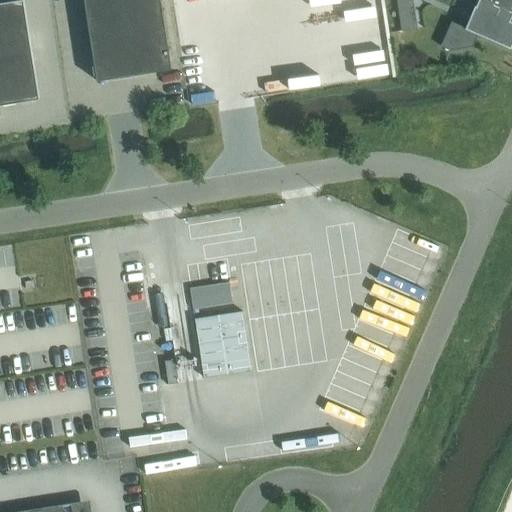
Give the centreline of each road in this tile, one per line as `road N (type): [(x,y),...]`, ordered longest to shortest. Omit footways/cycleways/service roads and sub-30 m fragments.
road 1 (unclassified): [(0,222),(368,165),(422,171),(492,200)]
road 2 (unclassified): [(337,501),(376,474),(492,200)]
